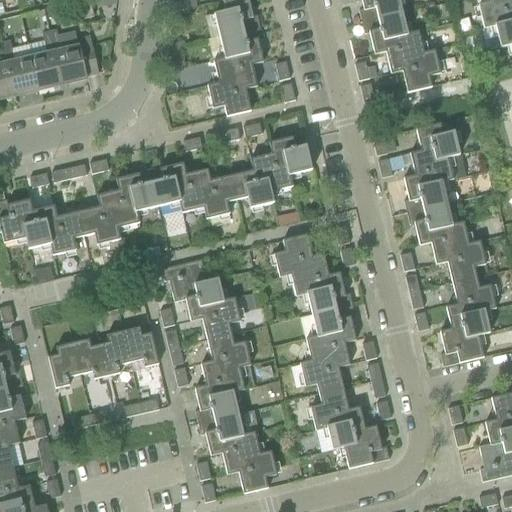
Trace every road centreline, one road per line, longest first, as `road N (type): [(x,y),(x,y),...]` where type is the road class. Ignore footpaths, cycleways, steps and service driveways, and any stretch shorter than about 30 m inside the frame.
road 1 (residential): [(408,396),(314,0)]
road 2 (tertiary): [(0,150),(102,126),(127,105),(151,0)]
road 3 (residential): [(263,511),(397,480),(414,461),(418,436),(408,396)]
